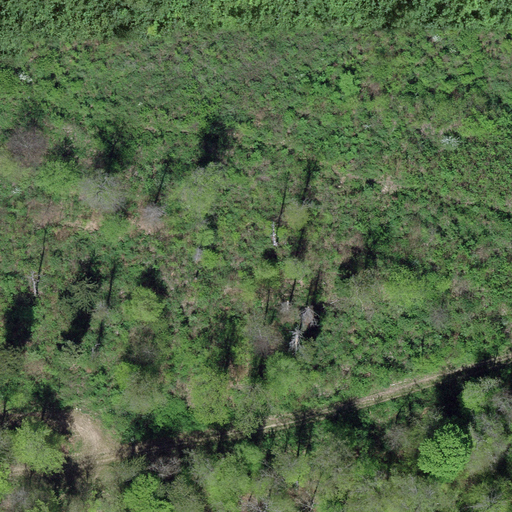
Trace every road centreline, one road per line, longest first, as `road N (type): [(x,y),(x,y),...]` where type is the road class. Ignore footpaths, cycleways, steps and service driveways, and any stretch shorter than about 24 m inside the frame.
road 1 (track): [(0,94),(125,131),(255,146),(349,178),(511,214)]
road 2 (track): [(511,359),(308,427),(0,470)]
road 3 (track): [(102,453),(82,423),(0,417)]
